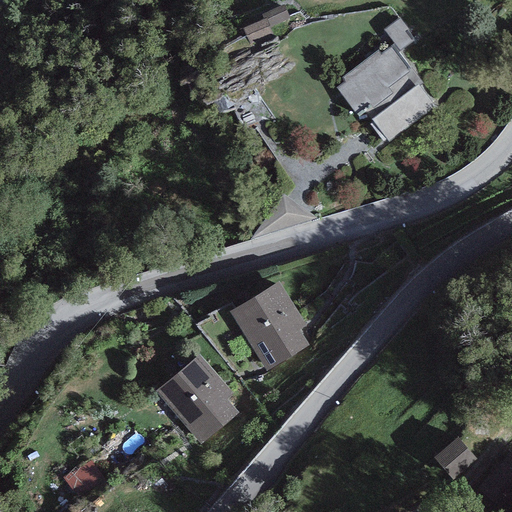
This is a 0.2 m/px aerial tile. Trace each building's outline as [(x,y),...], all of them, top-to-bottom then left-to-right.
[(440,106),(394,45),(381,54),(378,50),(341,77),(344,82),(335,88),(357,117),(364,112),(388,144),(440,106)] [(283,194),(251,237),(317,218),(283,194)] [(280,282),(230,312),(265,370),(308,345),(298,329),(306,325),(280,282)] [(201,354),(156,392),(202,447),(241,414),(229,399),(234,394),(201,354)] [(477,460),(458,439),(433,460),(453,481),(477,460)] [(510,511),(511,510),(511,453),(479,489),(504,511),(510,511)]
